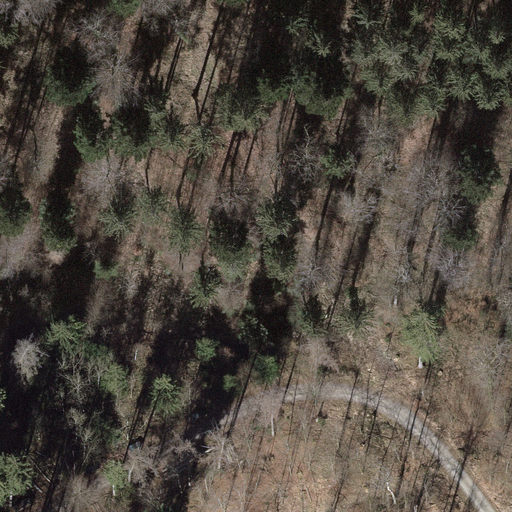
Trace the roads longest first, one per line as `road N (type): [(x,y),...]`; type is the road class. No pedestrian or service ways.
road 1 (track): [(485,511),(423,435),(364,396),(281,393),(187,431),(54,511)]
road 2 (track): [(423,435),(203,90)]
